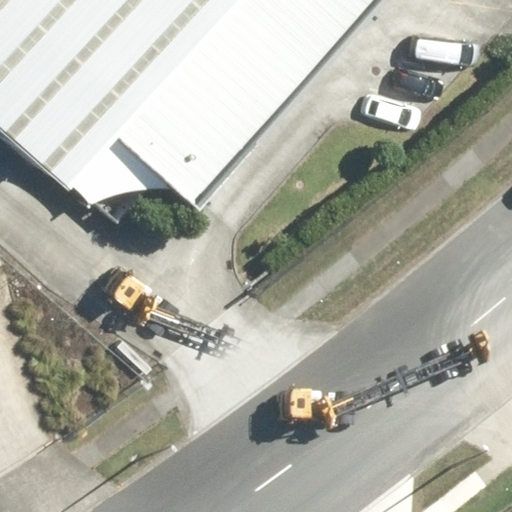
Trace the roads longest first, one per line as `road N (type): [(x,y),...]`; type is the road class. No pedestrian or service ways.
road 1 (unclassified): [(238,511),(462,353),(511,307)]
road 2 (unknown): [(0,400),(47,511)]
